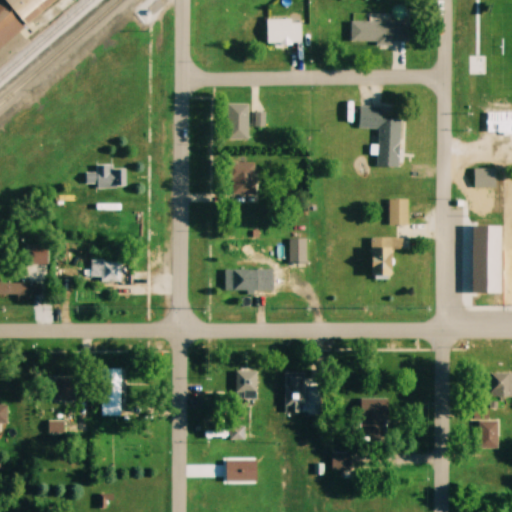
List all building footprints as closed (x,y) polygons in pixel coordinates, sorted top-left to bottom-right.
[(0,0),(4,0),(25,26),(0,46),(0,0)] [(267,19),(267,43),(301,43),(301,19),(267,19)] [(408,23),(351,23),(351,41),(408,41),(408,23)] [(248,103),(249,136),(226,136),(226,103),(248,103)] [(401,119),(382,118),(382,106),(359,106),(359,128),(378,128),(377,166),(399,167),(401,119)] [(254,161),(254,193),(233,193),(233,160),(254,161)] [(95,173),(86,173),(86,188),(122,188),(122,167),(95,167),(95,173)] [(474,167),(495,167),(495,184),(474,185),(474,167)] [(408,223),(390,223),(390,197),(408,198),(408,223)] [(371,277),(392,277),(392,249),(400,249),(400,238),(371,238),(371,277)] [(288,267),(306,267),(306,239),(288,239),(288,267)] [(120,261),(89,261),(89,281),(120,281),(120,261)] [(257,270),(232,270),(232,291),(257,291),(257,270)] [(40,284),(0,284),(0,295),(40,296),(40,284)] [(257,371),(236,371),(236,405),(257,405),(257,371)] [(511,398),(511,372),(487,373),(487,398),(511,398)] [(303,413),(303,373),(284,373),(284,413),(303,413)] [(101,375),(101,417),(120,417),(120,375),(101,375)] [(77,399),(75,376),(50,378),(52,402),(77,399)] [(320,415),(320,384),(308,384),(308,415),(320,415)] [(387,397),(358,397),(358,433),(387,433),(387,397)] [(478,451),(501,446),(495,419),(488,421),(486,411),(473,414),(475,421),(471,422),(478,451)] [(62,433),(62,421),(49,421),(49,433),(62,433)] [(243,443),(243,426),(232,426),(232,443),(243,443)] [(331,471),(350,471),(350,451),(331,451),(331,471)] [(256,503),(218,503),(218,511),(256,511),(256,503)]
